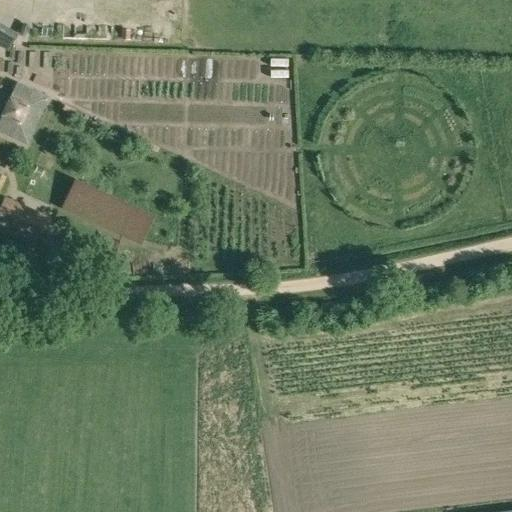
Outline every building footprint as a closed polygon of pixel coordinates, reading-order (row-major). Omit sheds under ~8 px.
[(279,56),(278,66),(297,68),(298,58),(279,56)] [(94,79),(73,81),(74,99),(95,98),(94,79)] [(0,133),(27,145),(49,96),(15,81),(0,116),(0,133)] [(76,184),(65,206),(141,243),(151,221),(76,184)] [(55,246),(58,238),(59,235),(49,231),(44,229),(40,239),(55,246)]
